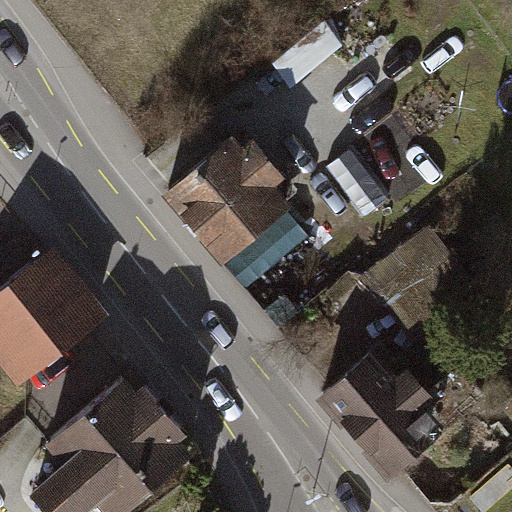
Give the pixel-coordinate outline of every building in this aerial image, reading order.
[(246,133),(167,194),(223,266),(302,204),(246,133)] [(446,228),(370,259),(401,335),(477,304),(446,228)] [(97,308),(48,248),(0,286),(0,350),(18,372),(97,308)] [(379,349),(318,403),(396,491),(445,447),(418,417),(430,406),(379,349)] [(45,437),(61,455),(30,483),(55,511),(77,511),(97,495),(111,511),(117,511),(194,445),(182,432),(187,428),(142,377),(137,381),(125,367),(45,437)]
